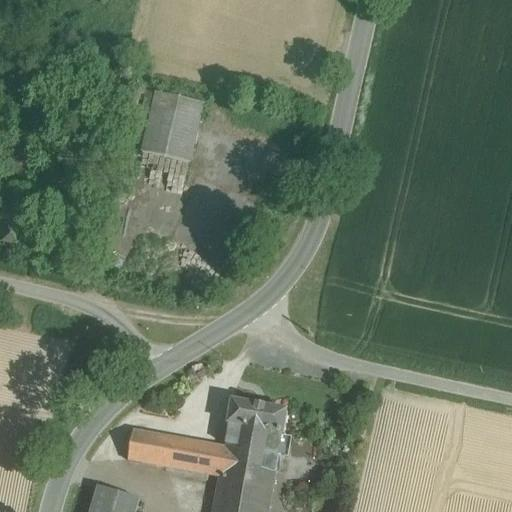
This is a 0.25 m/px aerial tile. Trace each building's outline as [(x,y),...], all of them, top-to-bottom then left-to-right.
[(203,105),(157,94),(156,96),(136,91),(124,143),(145,147),(143,154),(190,165),(203,105)] [(37,132),(19,129),(11,169),(28,173),(37,132)] [(40,198),(6,190),(0,217),(0,244),(29,251),(40,198)] [(287,412),(233,402),(228,426),(230,426),(226,449),(221,472),(274,481),(282,436),(283,436),(287,412)] [(226,449),(134,432),(129,462),(220,478),(221,472),(226,449)] [(268,511),(274,481),(221,472),(220,478),(213,511),(268,511)] [(136,511),(140,502),(99,489),(92,511),(136,511)]
